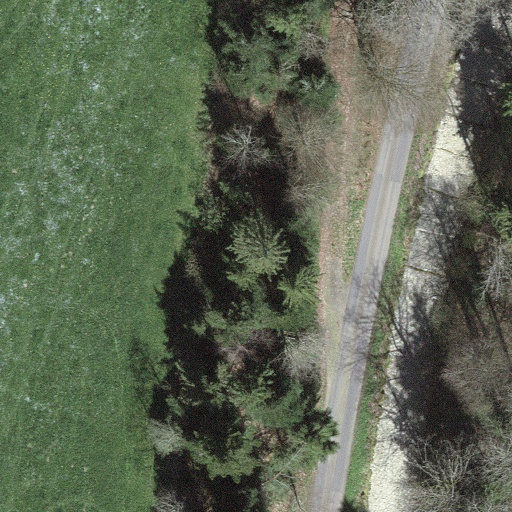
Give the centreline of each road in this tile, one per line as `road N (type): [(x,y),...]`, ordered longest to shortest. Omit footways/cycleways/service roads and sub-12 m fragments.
road 1 (unclassified): [(434,0),(373,237),(319,511)]
road 2 (track): [(347,0),(327,317),(344,367)]
